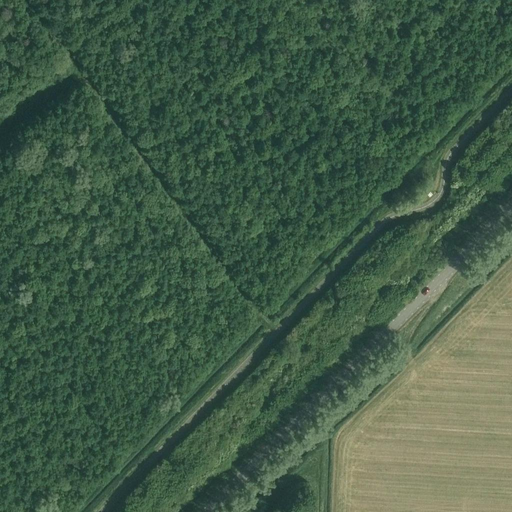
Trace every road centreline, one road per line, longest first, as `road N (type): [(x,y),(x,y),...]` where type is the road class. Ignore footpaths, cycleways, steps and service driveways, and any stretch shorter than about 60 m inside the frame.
road 1 (tertiary): [(206,511),(511,206)]
road 2 (track): [(0,134),(81,69),(279,329)]
road 3 (track): [(258,511),(319,456),(316,511)]
